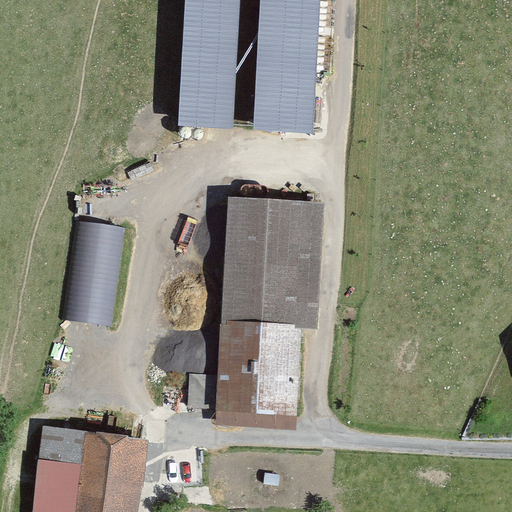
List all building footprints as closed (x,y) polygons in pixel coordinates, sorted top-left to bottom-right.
[(237,0),(184,0),(178,124),(231,127),(237,0)] [(319,0),(260,0),(255,130),(314,133),(319,0)] [(309,335),(315,214),(222,210),(212,423),(294,427),(298,335),(309,335)] [(77,220),(65,318),(113,324),(124,225),(77,220)] [(145,511),(154,447),(54,433),(43,511),(145,511)]
